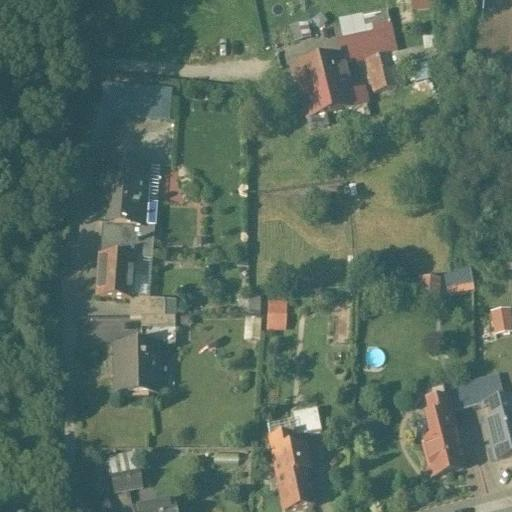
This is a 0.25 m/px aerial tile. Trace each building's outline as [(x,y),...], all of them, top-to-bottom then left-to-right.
[(433,0),(409,0),(411,13),(434,10),(433,0)] [(386,12),(360,18),(363,30),(370,28),(388,24),(386,12)] [(360,18),(339,23),(343,40),(371,33),(370,28),(363,30),(360,18)] [(388,24),(370,28),(371,33),(343,40),(347,55),(350,55),(353,66),(365,63),(396,56),(388,24)] [(347,55),(292,68),(309,133),(327,128),(324,117),(367,106),(362,90),(350,93),(344,69),(353,66),(350,55),(347,55)] [(396,56),(365,63),(373,96),(404,88),(396,56)] [(171,94),(100,88),(98,115),(108,116),(169,121),(171,94)] [(98,115),(77,114),(74,149),(106,151),(108,116),(98,115)] [(146,168),(102,164),(97,227),(104,227),(101,259),(148,262),(151,262),(153,229),(141,228),(146,168)] [(101,259),(99,258),(96,301),(128,303),(130,303),(130,300),(145,301),(148,262),(101,259)] [(441,279),(422,278),(421,300),(440,301),(441,279)] [(291,290),(272,290),(272,320),(291,320),(291,290)] [(145,301),(130,300),(130,303),(128,303),(129,321),(140,321),(140,320),(163,319),(163,302),(145,301)] [(258,300),(247,300),(247,315),(258,316),(258,300)] [(174,302),(163,302),(163,319),(173,319),(174,319),(174,302)] [(511,314),(511,310),(490,312),(492,332),(511,330),(511,314)] [(173,320),(173,319),(163,319),(140,320),(140,321),(140,336),(141,336),(174,336),(173,320)] [(140,349),(115,349),(116,398),(157,398),(157,348),(141,348),(141,336),(140,336),(140,349)] [(497,379),(472,385),(473,410),(503,402),(497,379)] [(472,385),(442,392),(448,417),(473,410),(472,385)] [(441,390),(426,393),(425,407),(428,421),(429,422),(448,417),(442,392),(441,390)] [(511,404),(511,403),(488,408),(492,425),(485,427),(511,420),(511,404)] [(304,417),(290,419),(295,440),(308,437),(304,417)] [(448,417),(429,422),(428,421),(424,422),(429,443),(453,437),(448,417)] [(511,420),(485,427),(495,464),(511,459),(511,420)] [(429,443),(423,444),(432,479),(461,472),(453,437),(429,443)] [(290,439),(269,444),(272,456),(293,452),(290,439)] [(293,452),(272,456),(276,480),(305,474),(305,476),(309,475),(304,450),(293,452)] [(125,456),(109,457),(110,473),(125,473),(125,456)] [(137,473),(110,478),(113,495),(141,490),(137,473)] [(305,474),(276,480),(281,503),(279,503),(281,511),(283,511),(282,511),(300,511),(312,510),(305,476),(305,474)] [(93,511),(109,511),(105,496),(90,501),(93,511)]
